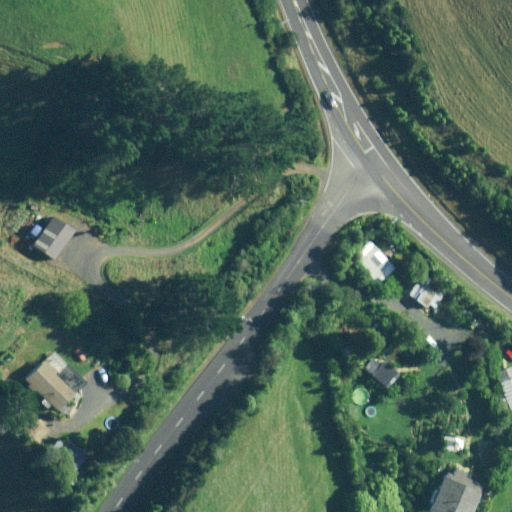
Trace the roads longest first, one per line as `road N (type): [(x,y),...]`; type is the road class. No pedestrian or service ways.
road 1 (unclassified): [(373,153),(120,511)]
road 2 (primary): [(373,153),(511,293)]
road 3 (primary): [(300,0),(373,153)]
